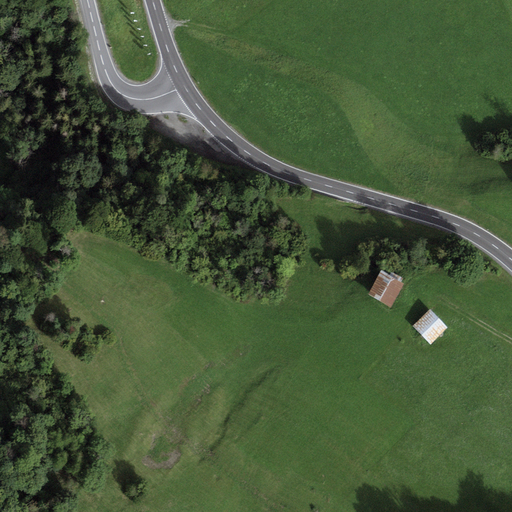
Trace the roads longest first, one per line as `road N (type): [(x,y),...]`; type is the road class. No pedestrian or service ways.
road 1 (secondary): [(183,87),(256,159),(430,214),(511,259)]
road 2 (tertiary): [(86,0),(117,88),(138,101),(183,87)]
